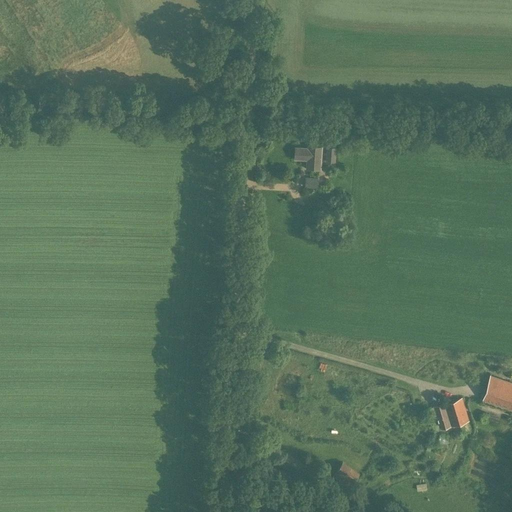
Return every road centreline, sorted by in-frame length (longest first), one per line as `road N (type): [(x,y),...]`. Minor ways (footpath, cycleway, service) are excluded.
road 1 (unclassified): [(224,511),(254,0)]
road 2 (track): [(248,112),(511,120)]
